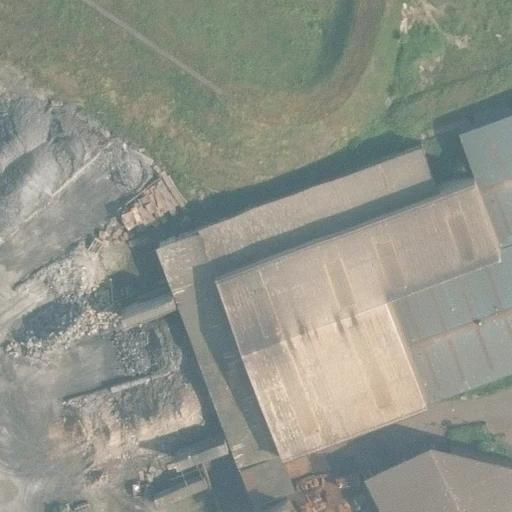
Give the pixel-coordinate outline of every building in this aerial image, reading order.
[(511,364),(511,108),(457,129),(472,170),(434,184),(419,143),(156,240),(231,439),(253,497),(295,481),(282,447),(426,391),(428,396),(511,364)] [(167,280),(117,289),(121,309),(171,300),(167,280)] [(428,437),(362,470),(363,471),(382,511),(511,511),(511,459),(494,455),(449,443),(449,442),(428,437)] [(151,478),(159,500),(206,483),(198,461),(151,478)] [(284,490),(252,506),(253,509),(254,511),(294,511),(293,509),(294,509),(293,507),(285,492),(284,490)]
